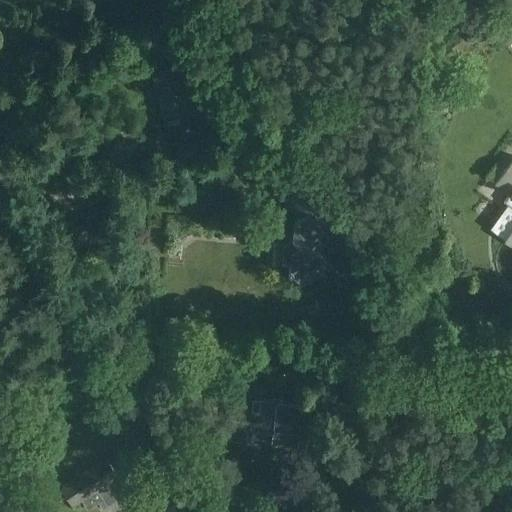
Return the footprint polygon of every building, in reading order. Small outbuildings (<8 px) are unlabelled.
[(445,0),(450,17),(469,12),(465,0),(445,0)] [(151,69),(161,113),(191,107),(181,62),(151,69)] [(325,144),(305,161),(316,175),(336,158),(325,144)] [(511,160),(496,182),(510,193),(504,201),(507,203),(511,206),(511,227),(505,238),(511,243),(511,160)] [(291,253),(290,269),(304,286),(319,274),(323,278),(334,269),(317,248),(334,235),(320,218),(328,211),(301,177),(282,192),(302,216),(295,222),(293,238),(284,245),(291,253)] [(402,267),(387,228),(372,233),(387,273),(402,267)] [(328,387),(326,400),(356,404),(357,391),(344,389),(328,387)] [(308,421),(310,404),(261,398),(259,411),(235,408),(231,439),(247,441),(248,430),(273,433),(272,443),(298,446),(301,421),(308,421)] [(103,506),(108,503),(128,491),(107,458),(62,487),(74,503),(83,498),(87,506),(99,499),(103,506)] [(179,511),(174,501),(161,508),(162,511),(179,511)]
